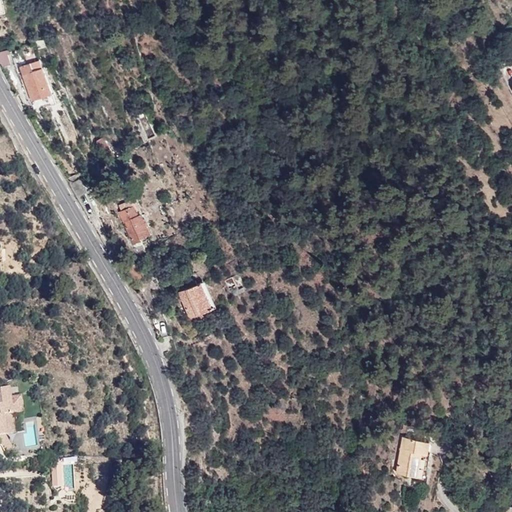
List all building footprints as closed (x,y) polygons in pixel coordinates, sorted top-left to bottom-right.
[(0,52),(0,58),(4,66),(12,64),(9,54),(12,53),(10,49),(0,52)] [(53,93),(40,59),(21,66),(24,74),(23,74),(32,100),(53,93)] [(115,155),(104,138),(97,141),(108,159),(115,155)] [(86,190),(78,178),(72,182),(79,195),(86,190)] [(117,206),(120,211),(132,206),(130,200),(117,206)] [(120,211),(133,240),(139,237),(149,233),(136,204),(132,206),(120,211)] [(139,237),(133,240),(135,246),(142,243),(139,237)] [(142,243),(135,246),(139,254),(145,250),(142,243)] [(144,274),(137,262),(128,267),(136,279),(144,274)] [(190,276),(188,271),(180,275),(182,280),(190,276)] [(224,280),(228,289),(236,285),(232,276),(224,280)] [(179,292),(189,317),(203,312),(212,307),(201,282),(179,292)] [(236,285),(228,289),(232,296),(240,293),(236,285)] [(203,312),(189,317),(191,322),(204,316),(203,312)] [(10,397),(9,388),(0,389),(0,393),(2,404),(0,404),(0,434),(6,434),(15,433),(12,412),(22,411),(20,395),(10,397)] [(0,434),(0,441),(5,451),(13,447),(7,436),(6,434),(0,434)] [(396,472),(418,476),(424,477),(428,454),(430,441),(403,437),(396,472)] [(424,477),(418,476),(418,478),(426,480),(430,454),(428,454),(424,477)]
